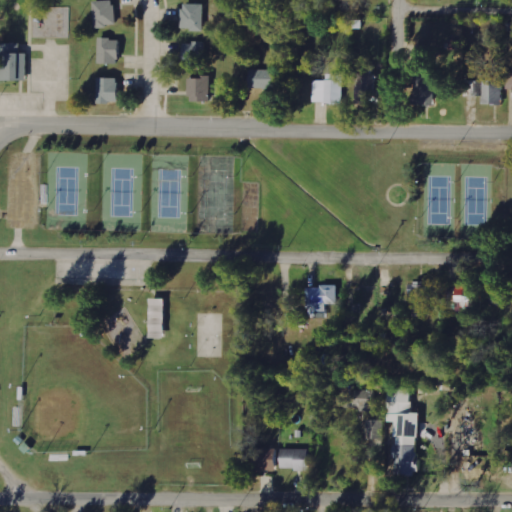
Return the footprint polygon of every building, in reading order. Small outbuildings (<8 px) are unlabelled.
[(118,26),(116,0),(115,0),(95,1),(96,27),(118,26)] [(183,30),(204,31),(205,4),(184,4),(183,30)] [(122,39),(100,38),(100,62),(121,63),(122,39)] [(185,43),(186,66),(208,66),(207,42),(185,43)] [(29,53),(22,53),(22,43),(1,43),(0,75),(0,79),(28,80),(29,53)] [(251,89),(284,89),(284,69),(251,69),(251,89)] [(436,103),(438,70),(419,69),(417,102),(436,103)] [(384,90),(378,90),(378,73),(359,72),(358,104),(384,105),(384,90)] [(345,74),(327,74),(327,80),(314,80),(314,103),(344,103),(345,74)] [(121,77),(99,77),(99,102),(121,103),(121,77)] [(191,101),(212,101),(213,77),(191,77),(191,101)] [(505,80),(477,80),(476,94),(484,94),(484,104),(504,104),(505,80)] [(413,282),(412,316),(429,317),(430,283),(413,282)] [(507,298),(508,285),(496,284),(495,298),(507,298)] [(339,286),(308,287),(309,306),(340,305),(339,286)] [(474,311),(475,289),(453,288),(452,310),(474,311)] [(149,297),(165,297),(164,336),(148,335),(149,297)] [(412,387),(389,387),(389,422),(396,422),(396,475),(420,474),(420,413),(413,413),(412,387)] [(374,389),(343,391),(344,409),(375,408),(374,389)] [(383,440),(384,420),(367,420),(366,439),(383,440)] [(278,471),(279,449),(256,448),(255,470),(278,471)] [(311,449),(283,449),(283,469),(310,470),(311,449)]
